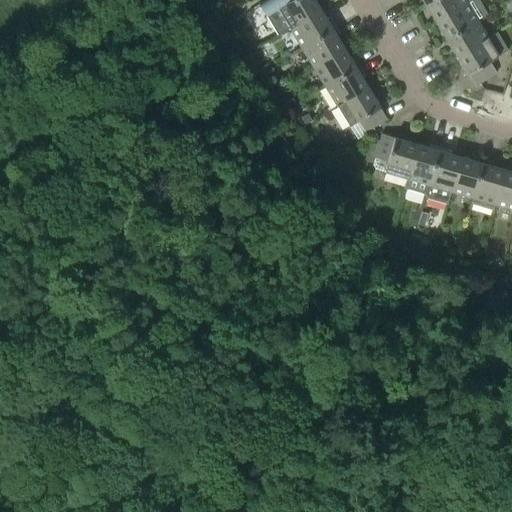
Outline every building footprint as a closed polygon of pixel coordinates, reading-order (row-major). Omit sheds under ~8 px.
[(276,36),(289,28),(320,10),(314,0),(265,0),(257,5),(276,36)] [(432,0),(425,4),(436,22),(471,0),(432,0)] [(488,14),(479,0),(471,0),(436,22),(446,39),(477,21),(488,14)] [(289,28),(301,48),(336,27),(332,20),(328,23),(320,10),(289,28)] [(229,24),(238,19),(234,12),(225,17),(229,24)] [(446,39),(457,56),(488,38),(477,21),(446,39)] [(301,48),(313,67),(344,49),(336,36),(340,33),(336,27),(301,48)] [(488,38),(457,56),(475,86),(496,73),(490,61),(507,51),(496,33),(488,38)] [(313,67),(325,87),(360,66),(356,59),(352,62),(344,49),(313,67)] [(325,87),(337,106),(367,87),(359,75),(363,72),(360,66),(325,87)] [(367,87),(337,106),(349,126),(358,121),(365,132),(386,119),(367,87)] [(305,125),(312,121),(306,113),(300,117),(305,125)] [(384,172),(407,179),(417,144),(382,134),(380,141),(372,138),(368,151),(376,153),(373,166),(375,169),(384,172)] [(335,155),(345,148),(340,142),(331,148),(335,155)] [(427,190),(440,146),(433,144),(431,149),(417,144),(407,179),(405,184),(427,190)] [(446,206),(451,192),(461,157),(446,153),(447,148),(440,146),(427,190),(425,200),(446,206)] [(451,192),(473,198),(484,159),(477,157),(475,161),(461,157),(451,192)] [(473,198),(494,204),(504,170),(490,166),(491,161),(484,159),(473,198)] [(494,204),(511,209),(511,172),(504,170),(494,204)] [(417,206),(415,205),(412,216),(418,218),(424,197),(420,196),(417,206)] [(421,213),(417,225),(424,227),(428,215),(421,213)]
